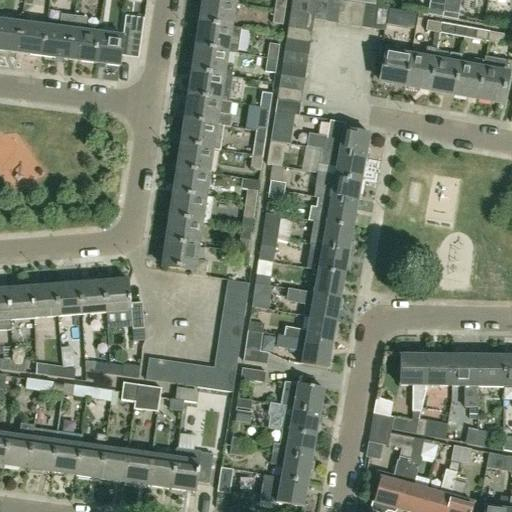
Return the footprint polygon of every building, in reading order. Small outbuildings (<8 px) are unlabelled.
[(202,0),(199,23),(231,28),(235,3),(213,0),(202,0)] [(277,0),(276,10),(285,11),(287,0),(277,0)] [(313,31),(315,18),(317,0),(294,0),(290,27),(313,31)] [(317,0),(315,18),(325,20),(328,0),(317,0)] [(328,0),(325,20),(338,22),(342,1),(337,0),(328,0)] [(431,0),(430,11),(444,13),(446,0),(431,0)] [(446,0),(444,13),(459,16),(461,0),(446,0)] [(342,1),(338,22),(350,24),(353,3),(346,1),(342,1)] [(365,5),(361,4),(353,3),(350,24),(362,26),(365,5)] [(365,5),(362,26),(374,28),(377,7),(376,6),(365,5)] [(273,25),(275,10),(244,6),(242,21),(273,25)] [(389,8),(377,7),(374,28),(385,30),(389,8)] [(285,11),(276,10),(274,23),(283,24),(285,11)] [(46,27),(42,58),(68,61),(74,17),(62,15),(61,29),(46,27)] [(68,61),(93,64),(97,34),(85,32),(87,19),(74,17),(68,61)] [(0,51),(16,54),(21,24),(0,20),(0,51)] [(429,21),(427,30),(440,33),(442,24),(429,21)] [(199,23),(195,47),(228,52),(239,54),(243,29),(231,28),(199,23)] [(46,27),(21,24),(16,54),(42,58),(46,27)] [(442,24),(440,33),(453,36),(465,38),(466,28),(455,26),(442,24)] [(290,27),(288,39),(311,43),(313,31),(290,27)] [(466,28),(465,38),(476,39),(488,42),(490,32),(477,30),(466,28)] [(490,32),(488,42),(501,44),(503,34),(490,32)] [(97,34),(93,64),(117,68),(121,37),(97,34)] [(309,55),(311,43),(288,39),(286,52),(309,55)] [(271,44),(269,58),(278,60),(280,45),(271,44)] [(228,52),(195,47),(192,71),(234,78),(235,68),(225,67),(228,52)] [(412,55),(407,86),(430,90),(437,50),(427,49),(426,58),(412,55)] [(430,90),(454,95),(460,64),(459,64),(461,53),(450,51),(448,62),(436,60),(438,50),(437,50),(430,90)] [(381,81),(407,86),(412,55),(387,51),(381,81)] [(286,52),(284,64),(307,67),(309,55),(286,52)] [(485,57),(485,60),(478,99),(501,104),(509,61),(485,57)] [(278,60),(269,58),(267,71),(276,72),(278,60)] [(478,99),(485,60),(474,58),(473,66),(460,64),(454,95),(478,99)] [(305,79),(307,67),(284,64),(282,76),(305,79)] [(234,78),(192,71),(188,96),(230,102),(234,78)] [(282,76),(280,88),(303,91),(305,79),(282,76)] [(280,88),(278,99),(301,103),(303,91),(280,88)] [(264,91),(261,107),(270,109),(273,93),(264,91)] [(232,103),(230,102),(188,96),(184,120),(223,126),(231,127),(232,116),(230,116),(232,103)] [(276,111),(290,113),(299,115),(301,103),(278,99),(276,111)] [(269,119),(270,109),(261,107),(259,118),(269,119)] [(288,129),(290,113),(276,111),(273,129),(271,142),(285,145),(288,129)] [(266,129),(269,119),(259,118),(256,129),(256,131),(266,133),(266,129)] [(302,127),(326,130),(327,121),(303,118),(302,127)] [(184,120),(181,145),(213,150),(219,151),(223,126),(184,120)] [(323,141),(321,151),(365,159),(370,135),(344,130),(345,125),(330,122),(326,141),(323,141)] [(256,131),(254,143),(264,144),(266,133),(256,131)] [(281,170),(281,169),(285,145),(271,142),(267,166),(281,170)] [(252,156),(262,157),(264,144),(254,143),(252,156)] [(209,174),(213,150),(181,145),(177,169),(209,174)] [(317,175),(361,182),(365,159),(321,151),(319,165),(336,168),(335,177),(317,174),(317,175)] [(260,172),(262,157),(252,156),(250,171),(260,172)] [(177,169),(173,194),(205,198),(209,174),(177,169)] [(315,188),(313,198),(357,205),(361,182),(317,175),(315,188)] [(247,191),(245,204),(255,206),(259,182),(243,180),(242,190),(247,191)] [(285,185),(270,183),(269,190),(284,193),(285,185)] [(282,202),(284,193),(269,190),(268,199),(282,202)] [(205,200),(205,198),(173,194),(170,218),(201,223),(210,224),(213,202),(205,200)] [(311,211),(309,221),(353,229),(357,205),(313,198),(313,199),(318,200),(316,211),(311,211)] [(251,230),(255,206),(245,204),(243,219),(241,229),(251,230)] [(266,216),(262,238),(276,240),(280,218),(266,216)] [(170,218),(166,242),(198,247),(201,223),(170,218)] [(311,246),(349,252),(353,229),(309,221),(309,224),(315,225),(311,246)] [(248,255),(251,230),(241,229),(240,240),(238,253),(248,255)] [(262,238),(260,247),(275,249),(276,240),(262,238)] [(196,257),(198,247),(166,242),(163,267),(191,271),(190,276),(205,278),(207,262),(196,261),(196,257)] [(311,247),(306,269),(345,276),(349,252),(311,246),(311,247)] [(245,269),(248,255),(238,253),(236,267),(245,269)] [(345,276),(306,269),(306,270),(318,272),(314,295),(341,299),(345,276)] [(270,279),(256,277),(255,284),(269,287),(270,279)] [(129,281),(104,283),(106,314),(131,312),(132,330),(133,342),(145,341),(142,303),(130,304),(129,281)] [(227,282),(225,292),(248,296),(249,285),(227,282)] [(104,283),(80,285),(82,316),(106,314),(104,283)] [(268,296),(269,287),(255,284),(254,294),(268,296)] [(80,285),(56,287),(59,318),(82,316),(80,285)] [(56,287),(32,289),(34,320),(59,318),(56,287)] [(32,289),(8,291),(11,322),(34,320),(32,289)] [(304,317),(310,318),(337,323),(341,299),(314,295),(289,290),(287,303),(306,306),(304,317)] [(11,322),(8,291),(0,291),(0,332),(11,331),(10,322),(11,322)] [(224,303),(246,307),(248,296),(225,292),(224,303)] [(224,303),(222,314),(244,318),(246,307),(224,303)] [(220,325),(243,329),(244,318),(222,314),(220,325)] [(285,328),(284,338),(332,346),(337,323),(310,318),(307,332),(285,328)] [(220,325),(219,336),(241,339),(243,329),(220,325)] [(248,331),(262,334),(263,326),(249,325),(248,331)] [(245,351),(259,354),(262,335),(262,334),(248,331),(245,351)] [(217,347),(240,350),(241,339),(219,336),(217,347)] [(328,370),(332,346),(284,338),(278,337),(276,348),(303,353),(301,365),(328,370)] [(238,361),(240,350),(217,347),(215,357),(238,361)] [(269,355),(259,354),(245,351),(243,363),(267,367),(269,355)] [(236,371),(238,361),(215,357),(213,368),(236,371)] [(425,393),(425,388),(425,358),(400,357),(399,388),(412,388),(412,413),(420,413),(425,393)] [(451,389),(452,359),(425,358),(425,388),(451,389)] [(477,359),(452,359),(451,389),(464,389),(464,409),(476,409),(477,389),(477,359)] [(503,360),(477,359),(477,389),(503,390),(503,360)] [(511,359),(503,360),(503,390),(511,389),(511,359)] [(144,381),(156,383),(159,361),(148,360),(144,381)] [(0,361),(0,370),(12,373),(14,363),(0,361)] [(156,383),(168,385),(171,363),(159,361),(156,383)] [(12,373),(25,374),(26,364),(14,363),(12,373)] [(111,366),(85,363),(86,373),(100,374),(109,376),(111,366)] [(168,385),(179,386),(182,364),(171,363),(168,385)] [(179,386),(189,388),(192,366),(182,364),(179,386)] [(122,367),(111,366),(109,376),(138,380),(139,368),(122,365),(122,367)] [(36,366),(36,375),(61,379),(63,370),(48,368),(36,366)] [(189,388),(200,389),(203,367),(192,366),(189,388)] [(233,394),(236,371),(213,368),(203,367),(200,389),(233,394)] [(75,372),(63,370),(61,379),(73,380),(75,372)] [(240,381),(264,385),(266,374),(242,370),(240,381)] [(25,391),(39,393),(40,382),(27,380),(25,391)] [(53,384),(40,382),(39,393),(52,395),(53,384)] [(276,406),(320,414),(324,390),(285,383),(281,407),(276,406)] [(64,386),(53,384),(52,395),(51,401),(62,402),(64,386)] [(135,404),(138,387),(122,384),(120,402),(135,404)] [(73,398),(87,400),(88,389),(74,387),(73,398)] [(134,410),(158,413),(161,390),(138,387),(135,404),(134,410)] [(99,401),(101,391),(88,389),(87,400),(99,401)] [(169,411),(183,413),(186,390),(176,389),(175,401),(170,401),(169,411)] [(186,390),(183,413),(194,414),(196,404),(195,404),(196,392),(186,390)] [(377,417),(394,420),(397,402),(379,399),(377,417)] [(237,400),(236,410),(251,411),(252,402),(237,400)] [(282,431),(316,437),(320,414),(276,406),(275,416),(285,418),(282,431)] [(418,421),(420,413),(412,413),(412,423),(417,425),(418,422),(418,421)] [(64,415),(63,430),(76,431),(77,416),(64,415)] [(392,431),(415,436),(417,425),(412,423),(394,420),(392,431)] [(418,422),(417,425),(415,436),(423,438),(426,423),(418,422)] [(447,428),(426,423),(423,438),(445,442),(448,428),(447,428)] [(4,467),(28,471),(32,441),(33,427),(20,426),(19,439),(8,438),(4,467)] [(37,442),(32,441),(28,471),(52,474),(56,445),(58,432),(39,430),(37,442)] [(312,461),(316,437),(282,431),(280,445),(274,444),(272,453),(312,461)] [(58,432),(56,445),(52,474),(76,478),(80,448),(72,447),(74,434),(58,432)] [(476,433),(469,432),(466,446),(474,447),(477,433),(476,433)] [(485,435),(477,433),(474,447),(483,449),(485,435)] [(387,508),(396,510),(408,466),(411,456),(411,455),(414,439),(391,435),(388,447),(402,449),(394,476),(376,471),(370,494),(376,495),(373,504),(372,507),(373,511),(378,511),(384,511),(386,511),(387,508)] [(0,436),(0,466),(4,467),(8,438),(0,436)] [(76,478),(100,481),(106,439),(97,438),(95,450),(80,448),(76,478)] [(107,439),(106,439),(100,481),(124,484),(128,455),(105,452),(107,439)] [(420,458),(423,441),(414,439),(411,455),(411,456),(420,458)] [(232,440),(231,446),(245,449),(246,442),(232,440)] [(231,446),(229,456),(243,458),(245,449),(231,446)] [(451,463),(460,465),(462,451),(454,449),(451,463)] [(148,488),(172,491),(177,451),(176,451),(175,462),(152,458),(148,488)] [(200,455),(177,451),(172,491),(197,495),(198,484),(210,486),(214,457),(200,455)] [(462,451),(460,465),(467,467),(470,453),(462,451)] [(264,476),(264,477),(308,484),(312,461),(272,453),(270,465),(283,467),(281,479),(264,476)] [(124,484),(148,488),(152,458),(128,455),(124,484)] [(505,472),(505,470),(506,460),(489,456),(486,470),(505,473),(505,472)] [(408,466),(396,510),(402,511),(420,511),(426,491),(413,487),(418,469),(408,466)] [(233,472),(228,471),(221,470),(217,493),(230,495),(233,472)] [(426,491),(420,511),(445,511),(454,482),(456,478),(455,478),(457,474),(446,471),(439,495),(426,491)] [(277,504),(303,508),(308,484),(264,477),(259,501),(277,504)] [(461,500),(465,485),(454,482),(445,511),(471,511),(474,504),(461,500)]
